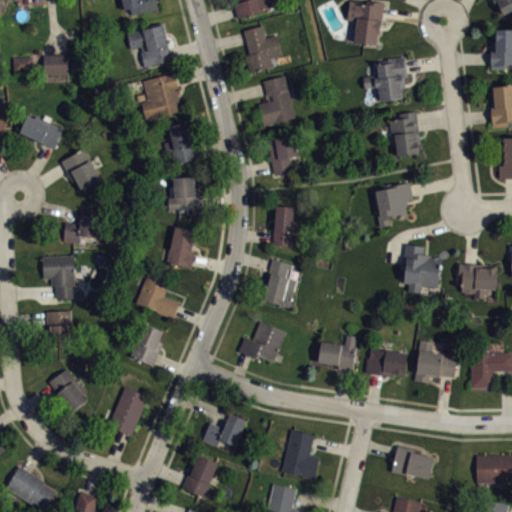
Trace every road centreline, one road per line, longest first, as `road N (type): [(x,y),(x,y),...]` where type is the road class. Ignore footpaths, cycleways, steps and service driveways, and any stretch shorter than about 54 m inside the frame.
road 1 (residential): [(193,0),(241,214),(229,281),(132,511)]
road 2 (residential): [(143,479),(54,448),(17,402),(4,212),(18,196)]
road 3 (residential): [(194,365),(293,398),(449,422),(511,423)]
road 4 (residential): [(466,207),(442,19)]
